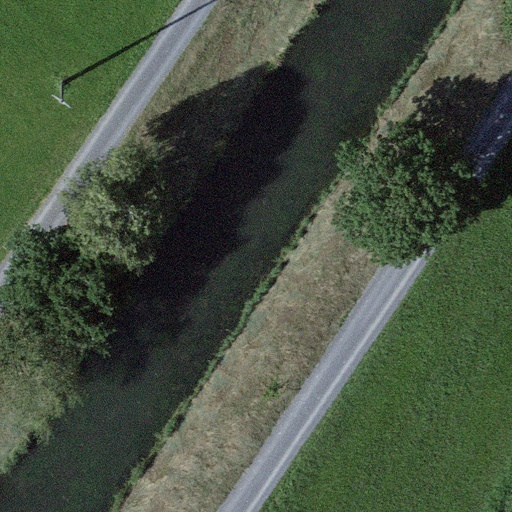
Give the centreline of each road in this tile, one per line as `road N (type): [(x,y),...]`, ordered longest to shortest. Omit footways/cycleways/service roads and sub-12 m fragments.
road 1 (track): [(511,115),(251,511)]
road 2 (track): [(216,0),(0,320)]
